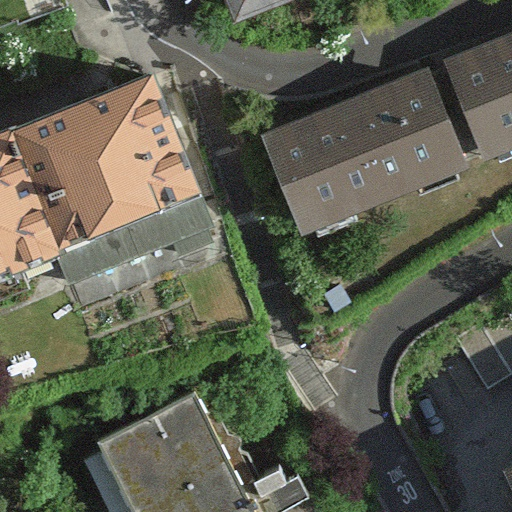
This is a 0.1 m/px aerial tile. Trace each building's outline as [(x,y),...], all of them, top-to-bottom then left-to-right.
[(511,49),(453,72),(491,171),(511,162),(511,49)] [(25,143),(75,281),(215,231),(167,82),(25,143)] [(436,82),(269,143),(310,255),(477,194),(436,82)] [(25,143),(0,152),(0,307),(75,281),(25,143)] [(259,511),(195,389),(85,447),(119,511),(259,511)]
